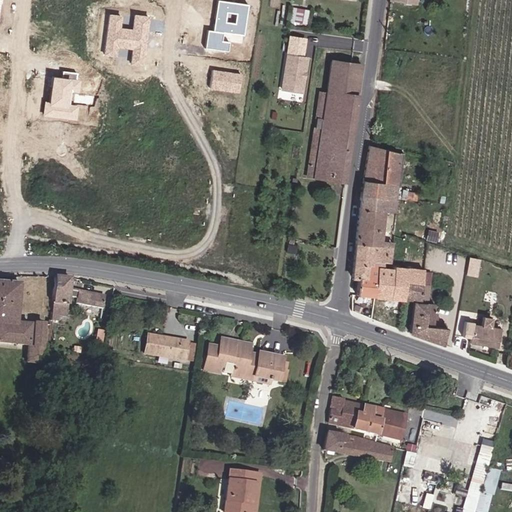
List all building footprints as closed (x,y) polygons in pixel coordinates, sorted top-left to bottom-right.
[(246,5),(217,1),(213,31),(206,30),(204,47),(228,51),(230,34),(242,36),(246,5)] [(143,63),(148,17),(133,15),(131,28),(120,27),(122,15),(106,13),(101,56),(115,58),(116,48),(132,50),(131,62),(143,63)] [(395,17),(387,16),(386,25),(395,25),(395,17)] [(288,36),(280,90),(300,93),(302,79),(300,77),(301,74),(303,73),(305,59),(303,58),(306,39),(288,36)] [(305,175),(344,181),(360,64),(329,60),(324,93),(317,92),(305,175)] [(242,74),(212,69),(208,88),(239,93),(242,74)] [(44,100),(42,116),(76,120),(78,104),(72,104),(73,93),(79,94),(81,73),(61,71),(60,76),(50,75),(48,100),(44,100)] [(398,156),(368,147),(361,200),(394,203),(398,156)] [(394,203),(361,200),(355,246),(379,249),(380,245),(382,217),(393,218),(394,203)] [(379,249),(355,246),(354,259),(353,268),(352,278),(358,278),(366,279),(366,268),(370,269),(370,266),(376,266),(382,267),(392,267),(393,250),(379,249)] [(357,297),(375,298),(376,273),(376,266),(370,266),(370,269),(366,268),(366,279),(358,278),(357,297)] [(376,273),(375,298),(406,301),(408,284),(422,285),(423,274),(393,271),(392,274),(381,274),(376,273)] [(498,299),(502,283),(500,282),(502,274),(492,271),(486,296),(498,299)] [(46,347),(47,324),(17,323),(18,283),(0,282),(0,343),(26,346),(25,363),(42,365),(43,348),(46,349),(46,347)] [(422,287),(422,285),(408,284),(406,301),(421,302),(422,287)] [(69,295),(76,296),(75,303),(103,308),(105,294),(71,287),(69,295)] [(413,304),(407,335),(440,346),(443,330),(430,327),(434,307),(413,304)] [(478,329),(469,327),(467,341),(466,346),(495,352),(497,332),(488,331),(488,326),(479,325),(478,329)] [(467,341),(469,327),(462,326),(459,340),(467,341)] [(141,353),(184,360),(187,345),(187,341),(144,334),(141,353)] [(252,378),(278,382),(280,369),(282,357),(257,353),(256,359),(246,357),(248,346),(238,344),(220,340),(219,348),(207,346),(206,354),(202,374),(218,376),(220,368),(224,369),(226,358),(234,360),(231,377),(251,381),(252,378)] [(187,345),(184,360),(191,361),(193,346),(187,345)] [(280,369),(278,382),(288,384),(290,370),(280,369)] [(251,381),(231,377),(230,382),(268,389),(270,381),(252,378),(252,381),(251,381)] [(39,392),(40,379),(28,378),(27,391),(39,392)] [(343,398),(332,396),(325,423),(360,428),(398,439),(404,413),(343,400),(343,398)] [(358,437),(324,431),(322,449),(388,461),(391,447),(358,437)] [(487,468),(473,511),(486,511),(491,497),(493,497),(500,471),(487,468)] [(227,472),(223,511),(252,511),(253,506),(246,505),(251,474),(227,472)] [(257,475),(251,474),(246,505),(253,506),(257,475)]
